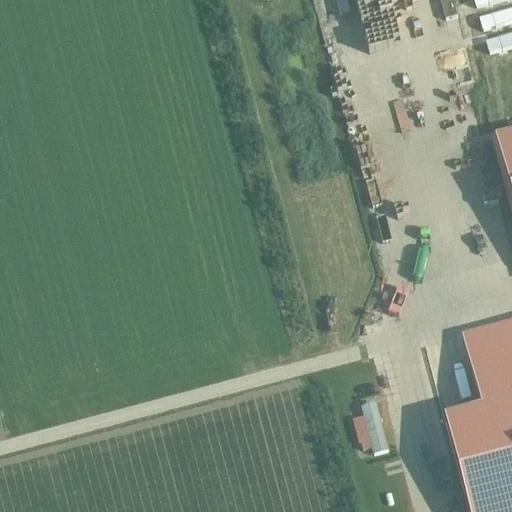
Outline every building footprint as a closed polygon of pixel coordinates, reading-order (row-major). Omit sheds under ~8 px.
[(304,0),(254,13),(318,257),(397,236),(334,0),(304,0)] [(511,12),(511,0),(510,0),(476,10),(480,21),(511,12)] [(511,50),(511,37),(486,45),(489,57),(511,50)] [(511,88),(511,75),(496,80),(499,92),(511,88)] [(511,135),(495,140),(511,205),(511,135)] [(511,511),(511,327),(462,340),(481,414),(444,425),(467,511),(511,511)] [(136,401),(118,401),(118,410),(136,410),(136,401)] [(52,441),(82,433),(79,420),(48,428),(52,441)]
